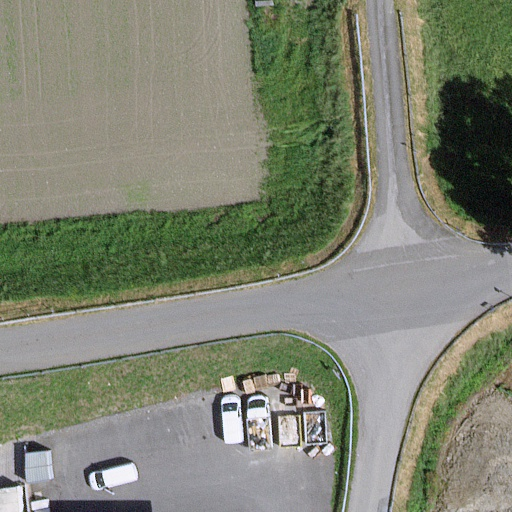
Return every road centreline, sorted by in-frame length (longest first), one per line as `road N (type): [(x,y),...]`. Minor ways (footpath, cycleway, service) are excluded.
road 1 (unclassified): [(0,351),(401,283)]
road 2 (unclassified): [(379,0),(401,283)]
road 3 (unclassified): [(401,283),(370,511)]
